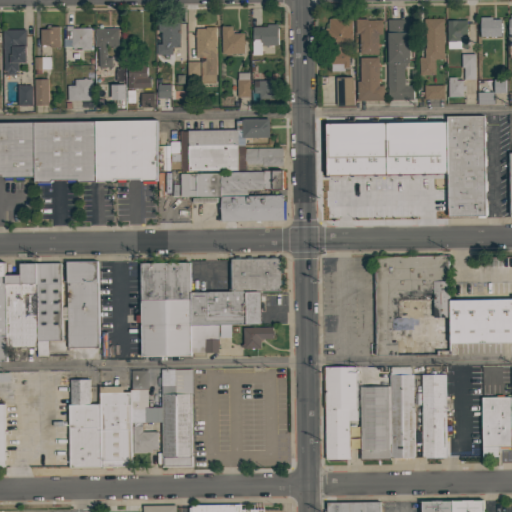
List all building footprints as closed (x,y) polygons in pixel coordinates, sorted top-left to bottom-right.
[(150,45),(149,13),(126,14),(127,46),(150,45)] [(491,16),(492,19),(500,19),(501,36),(480,37),(480,17),(491,16)] [(351,45),(325,45),(325,28),(328,28),(328,19),(351,18),(351,45)] [(382,20),(382,34),(378,34),(378,54),(359,54),(359,33),(355,33),(355,19),(367,19),(367,20),(382,20)] [(409,19),(409,62),(403,62),(403,66),(404,66),(404,69),(403,69),(404,85),(413,85),(413,100),(387,100),(387,87),(386,62),(388,62),(387,34),(387,19),(409,19)] [(442,60),(433,60),(433,76),(417,76),(417,58),(423,58),(422,20),(441,20),(442,60)] [(464,21),(464,24),(465,24),(465,38),(466,38),(466,40),(465,40),(465,48),(460,48),(460,49),(446,50),(446,43),(445,43),(445,21),(464,21)] [(156,44),(161,44),(161,32),(158,32),(158,22),(166,22),(166,26),(179,26),(180,47),(172,47),(172,54),(156,55),(156,44)] [(90,28),(91,50),(80,50),(80,47),(77,48),(76,48),(76,49),(73,49),(73,48),(71,48),(71,47),(63,47),(63,39),(66,39),(65,26),(72,25),(72,28),(90,28)] [(275,25),(276,46),(271,46),(272,47),(269,47),(269,46),(266,46),(266,47),(264,48),(264,46),(260,46),(260,55),(251,56),(251,42),(251,28),(265,28),(265,25),(275,25)] [(59,48),(49,48),(49,45),(45,45),(45,47),(41,47),(41,45),(40,45),(39,29),(45,29),(45,26),(59,26),(59,48)] [(243,33),(243,40),(244,40),(245,44),(243,44),(243,53),(231,53),(231,54),(230,54),(230,55),(225,55),(225,54),(221,54),(221,26),(232,26),(232,30),(233,30),(233,33),(243,33)] [(214,27),(215,75),(214,75),(215,84),(199,84),(199,58),(194,58),(194,32),(195,32),(195,29),(204,28),(204,27),(214,27)] [(102,70),(102,63),(98,63),(98,62),(96,63),(96,52),(98,52),(98,46),(95,46),(95,28),(118,28),(118,46),(117,46),(117,48),(111,48),(111,46),(106,46),(106,53),(107,53),(107,56),(116,56),(112,70),(102,70)] [(25,29),(25,46),(26,46),(26,62),(18,62),(18,72),(15,72),(15,75),(7,75),(7,71),(3,71),(3,48),(2,48),(2,29),(25,29)] [(343,70),(331,70),(331,64),(327,64),(327,61),(325,61),(325,49),(327,49),(327,47),(348,46),(348,68),(343,68),(343,70)] [(474,54),(475,69),(480,69),(480,76),(475,76),(475,79),(463,79),(463,67),(461,67),(461,54),(474,54)] [(359,57),(378,57),(378,86),(383,85),(383,100),(357,100),(357,81),(360,81),(359,57)] [(49,58),(49,70),(40,70),(40,75),(33,75),(33,70),(33,58),(49,58)] [(198,62),(198,76),(186,77),(186,63),(198,62)] [(150,88),(126,88),(126,77),(127,77),(127,63),(138,63),(138,64),(146,64),(146,77),(150,76),(150,88)] [(248,72),(248,74),(250,74),(250,79),(249,79),(249,97),(236,97),(236,79),(237,79),(237,72),(248,72)] [(353,77),(353,106),(336,107),(336,77),(353,77)] [(455,77),(455,80),(462,80),(462,85),(464,85),(465,89),(462,89),(462,96),(448,96),(447,77),(455,77)] [(74,85),(74,79),(83,79),(83,78),(86,78),(86,79),(90,79),(90,82),(91,82),(91,86),(90,86),(91,100),(67,101),(67,85),(74,85)] [(47,79),(48,105),(34,105),(34,79),(47,79)] [(504,79),(504,93),(493,93),(493,92),(493,79),(504,79)] [(274,80),(274,86),(275,86),(275,89),(274,89),(274,98),(258,99),(258,93),(253,93),(253,80),(274,80)] [(114,84),(114,83),(123,82),(123,84),(125,84),(125,99),(111,100),(110,84),(114,84)] [(170,84),(171,98),(157,98),(157,84),(170,84)] [(32,85),(32,105),(18,105),(18,85),(32,85)] [(443,85),(443,98),(424,99),(423,96),(419,96),(419,92),(423,92),(423,85),(443,85)] [(493,92),(493,93),(493,104),(477,104),(476,92),(493,92)] [(154,93),(154,107),(140,107),(140,93),(154,93)] [(484,115),(484,132),(485,132),(485,141),(484,141),(484,158),(486,157),(486,166),(484,166),(485,183),(486,183),(486,191),(485,191),(485,207),(486,207),(487,215),(485,215),(485,216),(484,216),(484,217),(477,218),(477,216),(448,216),(446,116),(484,115)] [(244,165),(244,171),(176,172),(176,163),(179,163),(179,132),(186,132),(186,131),(234,131),(234,120),(240,120),(267,120),(268,138),(252,139),(252,141),(245,141),(245,150),(281,149),(281,167),(260,167),(260,165),(244,165)] [(77,183),(77,182),(76,181),(73,181),(73,184),(66,184),(66,181),(50,181),(50,182),(50,183),(48,184),(48,186),(36,186),(36,184),(33,184),(33,178),(32,123),(95,122),(96,183),(77,183)] [(156,182),(154,182),(154,184),(141,184),(141,182),(140,182),(140,181),(139,180),(123,180),(123,183),(116,183),(116,180),(113,180),(113,182),(111,183),(96,183),(95,122),(155,122),(156,154),(156,169),(156,182)] [(0,123),(32,123),(33,178),(21,178),(21,181),(14,181),(14,179),(10,179),(10,181),(3,181),(3,178),(1,178),(1,176),(0,176),(0,123)] [(177,145),(167,145),(166,170),(176,171),(177,145)] [(386,172),(420,171),(419,154),(405,154),(405,153),(386,154),(386,172)] [(218,174),(218,173),(283,172),(284,189),(281,189),(281,190),(246,191),(246,197),(219,197),(179,198),(178,175),(218,174)] [(282,196),(282,203),(283,203),(284,221),(282,221),(259,222),(259,224),(254,224),(254,222),(220,223),(219,197),(246,197),(282,196)] [(447,255),(449,350),(437,350),(437,355),(375,355),(374,263),(371,263),(371,258),(374,258),(374,256),(447,255)] [(229,260),(276,259),(279,263),(279,269),(281,269),(281,274),(279,274),(279,281),(282,281),(282,285),(279,285),(279,292),(260,292),(230,293),(229,260)] [(65,307),(65,263),(96,262),(97,348),(66,349),(65,321),(65,307)] [(191,356),(141,357),(140,263),(189,262),(190,293),(190,326),(191,353),(191,356)] [(18,276),(18,264),(34,264),(35,348),(4,349),(3,276),(18,276)] [(60,321),(60,331),(57,331),(57,341),(46,342),(47,357),(36,357),(35,348),(34,264),(59,264),(59,307),(65,307),(65,321),(60,321)] [(260,292),(261,324),(259,324),(259,325),(229,325),(218,325),(217,325),(190,326),(190,293),(230,293),(260,292)] [(511,299),(511,342),(450,343),(449,300),(511,299)] [(190,326),(217,325),(217,353),(191,353),(190,326)] [(229,338),(218,338),(218,325),(229,325),(229,338)] [(272,327),(272,330),(273,331),(273,334),(272,335),(273,339),(262,339),(262,340),(261,341),(260,341),(260,348),(243,348),(243,347),(241,347),(241,342),(243,342),(242,327),(272,327)] [(356,408),(357,420),(348,420),(349,459),(345,459),(345,460),(329,460),(329,459),(325,459),(324,408),(323,408),(322,366),(356,366),(356,408)] [(389,367),(410,366),(410,374),(413,374),(414,457),(410,457),(410,459),(394,459),(394,458),(389,458),(389,386),(389,367)] [(443,366),(443,374),(445,374),(445,407),(447,407),(448,427),(446,427),(446,446),(445,446),(446,457),(442,457),(442,459),(426,459),(425,457),(421,457),(420,374),(425,374),(425,366),(443,366)] [(507,369),(508,384),(495,384),(495,369),(507,369)] [(160,371),(190,370),(190,394),(189,394),(190,457),(192,457),(192,468),(161,469),(160,423),(160,408),(160,371)] [(160,423),(129,423),(129,393),(129,391),(130,391),(130,372),(146,372),(147,408),(160,408),(160,423)] [(68,468),(68,406),(69,406),(69,381),(88,380),(88,405),(98,405),(99,468),(68,468)] [(389,460),(359,460),(359,449),(360,449),(360,417),(358,417),(357,408),(360,408),(360,386),(389,386),(389,458),(389,460)] [(98,387),(121,387),(121,393),(129,393),(129,423),(130,468),(99,468),(98,405),(98,387)] [(483,398),(483,396),(486,396),(486,397),(505,397),(505,396),(509,396),(509,398),(510,398),(510,447),(495,448),(496,457),(481,457),(480,398),(483,398)] [(141,428),(141,433),(156,433),(156,451),(150,451),(150,455),(132,455),(131,428),(141,428)] [(379,501),(379,511),(323,511),(326,511),(326,502),(379,501)] [(481,501),(481,511),(450,511),(450,502),(481,501)] [(419,511),(419,502),(450,502),(450,511),(419,511)]
